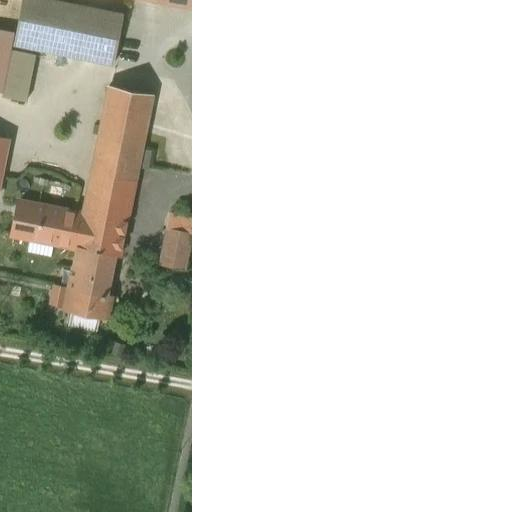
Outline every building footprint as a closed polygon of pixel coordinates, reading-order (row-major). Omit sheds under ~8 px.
[(53,0),(22,0),(14,43),(114,64),(124,14),(53,0)] [(144,0),(202,11),(204,0),(144,0)] [(11,51),(15,32),(0,28),(0,91),(3,92),(11,51)] [(36,56),(11,51),(3,92),(2,97),(27,101),(36,56)] [(79,236),(122,244),(153,95),(110,86),(84,214),(79,236)] [(79,236),(84,214),(20,202),(14,235),(77,247),(79,236)] [(171,215),(161,265),(184,269),(194,220),(171,215)] [(122,244),(79,236),(77,247),(65,308),(108,317),(112,296),(107,295),(115,255),(120,256),(122,244)]
